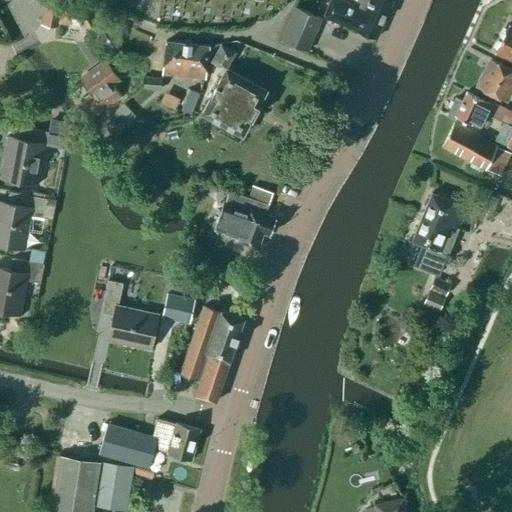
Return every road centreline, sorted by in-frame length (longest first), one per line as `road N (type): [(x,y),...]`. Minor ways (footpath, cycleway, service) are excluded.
road 1 (tertiary): [(231,422),(275,294),(371,91)]
road 2 (residential): [(231,422),(0,379)]
road 3 (residential): [(371,91),(263,38)]
